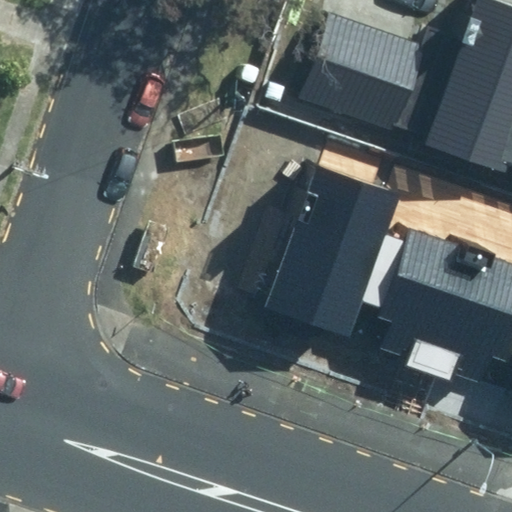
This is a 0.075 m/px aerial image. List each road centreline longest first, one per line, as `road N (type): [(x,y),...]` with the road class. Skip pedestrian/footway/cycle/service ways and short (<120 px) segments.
road 1 (residential): [(137,0),(0,395)]
road 2 (secondary): [(296,511),(0,409)]
